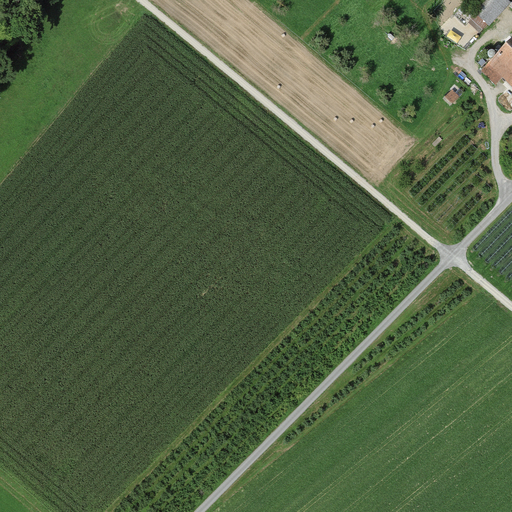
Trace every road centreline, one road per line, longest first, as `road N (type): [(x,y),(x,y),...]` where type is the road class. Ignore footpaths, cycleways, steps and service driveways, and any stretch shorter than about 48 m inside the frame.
road 1 (track): [(511,306),(142,0)]
road 2 (unclassified): [(200,511),(511,197)]
